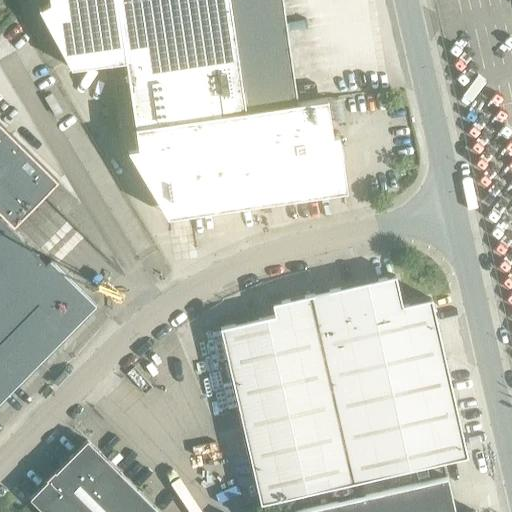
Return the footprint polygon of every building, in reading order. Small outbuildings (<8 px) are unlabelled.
[(49,0),(39,8),(71,68),(126,61),(138,149),(131,149),(159,196),(166,195),(162,164),(183,161),(191,213),(323,194),(320,173),(344,169),(339,135),(333,136),(327,98),(289,104),(274,0),(49,0)] [(497,13),(445,24),(448,38),(500,26),(497,13)] [(503,27),(447,39),(452,58),(507,45),(503,27)] [(0,402),(96,306),(50,260),(45,264),(0,219),(0,212),(14,226),(58,181),(0,123),(0,402)] [(402,305),(395,276),(272,303),(275,315),(220,328),(260,504),(468,456),(432,299),(402,305)] [(159,511),(87,441),(56,473),(54,471),(46,480),(47,481),(30,499),(43,511),(159,511)] [(168,472),(158,479),(174,500),(183,493),(168,472)] [(474,511),(455,511),(447,477),(293,511),(475,511),(476,511),(474,511)]
